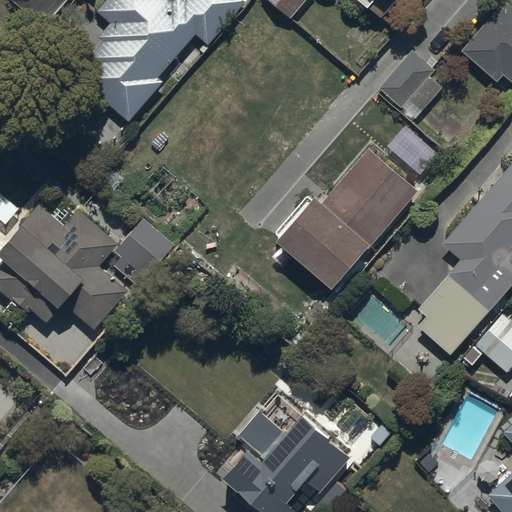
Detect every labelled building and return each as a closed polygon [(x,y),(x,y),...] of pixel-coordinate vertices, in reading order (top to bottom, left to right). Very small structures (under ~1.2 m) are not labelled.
[(6,0),(35,25),(40,18),(52,27),(74,0),(6,0)] [(162,0),(111,0),(110,2),(106,0),(105,0),(96,12),(113,25),(99,42),(103,45),(92,58),(101,65),(86,83),(132,125),(166,88),(159,82),(197,40),(206,49),(245,6),(237,0),(188,0),(186,4),(181,0),(179,0),(172,8),(162,0)] [(355,0),(386,24),(398,8),(392,4),(395,0),(355,0)] [(511,14),(495,0),(490,0),(456,38),(494,73),(501,65),(511,75),(511,14)] [(407,48),(378,81),(400,100),(407,92),(420,104),(441,80),(429,70),(430,69),(407,48)] [(313,179),(274,223),(330,272),(363,235),(366,238),(416,182),(367,139),(324,189),(313,179)] [(461,249),(416,298),(426,307),(417,317),(448,346),(511,276),(511,152),(442,231),(461,249)] [(0,282),(29,305),(32,302),(46,313),(61,294),(94,321),(126,283),(98,260),(118,236),(77,202),(64,218),(38,196),(25,213),(20,209),(0,233),(0,282)] [(141,283),(177,239),(142,210),(114,243),(122,249),(113,259),(141,283)] [(511,323),(501,314),(474,345),(506,372),(511,365),(511,323)] [(231,437),(252,415),(267,429),(294,399),(213,325),(161,383),(122,348),(83,390),(166,460),(227,392),(236,401),(215,423),(231,437)] [(505,505),(498,511),(511,511),(511,416),(504,424),(511,432),(511,462),(487,487),(505,505)] [(353,478),(331,459),(306,489),(328,507),(353,478)] [(436,475),(421,493),(443,511),(446,511),(461,495),(436,475)] [(418,511),(404,500),(393,511),(418,511)]
